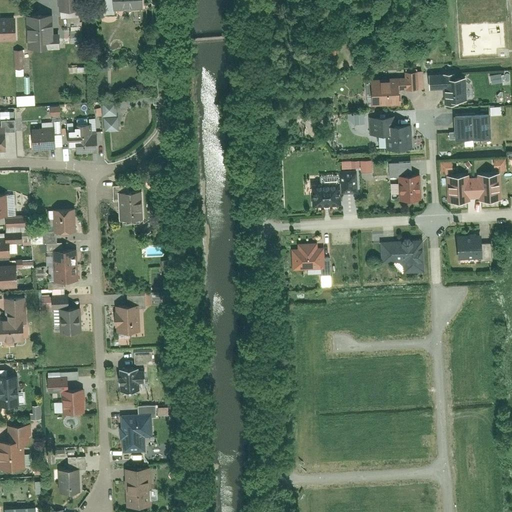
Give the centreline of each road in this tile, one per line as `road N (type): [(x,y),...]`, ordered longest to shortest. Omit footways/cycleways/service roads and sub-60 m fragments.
road 1 (residential): [(93,169),(105,476),(99,511)]
road 2 (residential): [(259,228),(274,511)]
road 3 (residential): [(247,0),(259,228)]
road 4 (residential): [(93,169),(131,160),(163,126),(160,0)]
road 5 (residential): [(259,228),(436,219)]
